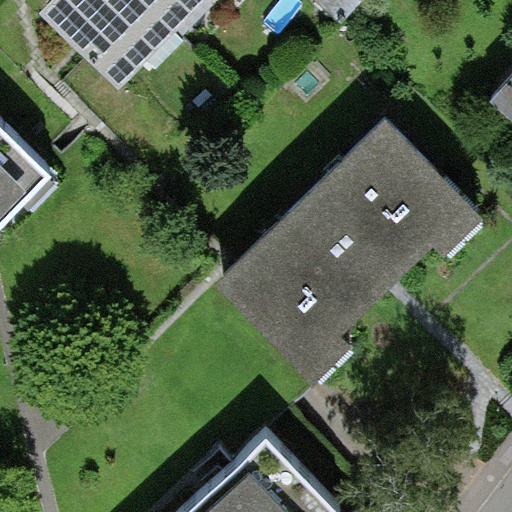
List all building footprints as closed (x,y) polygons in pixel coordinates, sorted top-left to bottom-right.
[(174,34),(140,0),(52,0),(42,12),(121,88),(174,34)] [(140,0),(174,34),(207,0),(140,0)] [(511,75),(489,102),(511,122),(511,75)] [(383,120),(216,284),(313,383),(350,348),(340,338),(399,281),(435,246),(443,254),(480,218),(383,120)] [(0,225),(49,175),(0,128),(0,225)] [(338,511),(267,437),(188,511),(338,511)]
